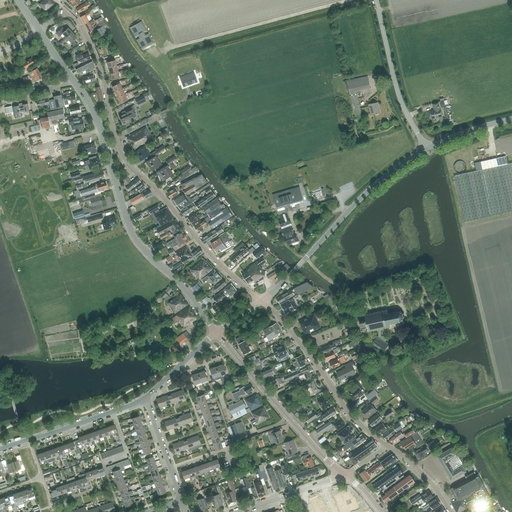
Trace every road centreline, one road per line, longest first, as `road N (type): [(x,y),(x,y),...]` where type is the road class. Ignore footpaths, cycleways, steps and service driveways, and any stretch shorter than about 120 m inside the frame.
road 1 (residential): [(261,300),(122,155),(94,51),(57,0)]
road 2 (tertiary): [(215,331),(130,228),(98,122),(76,85)]
road 3 (residential): [(450,511),(408,460),(358,423),(261,300)]
road 4 (unclassified): [(261,300),(370,189),(426,148)]
road 5 (track): [(142,54),(348,0)]
road 6 (tertiary): [(343,473),(215,331)]
road 7 (unclassified): [(426,148),(399,97),(376,0)]
road 8 (unclassified): [(0,449),(146,401)]
